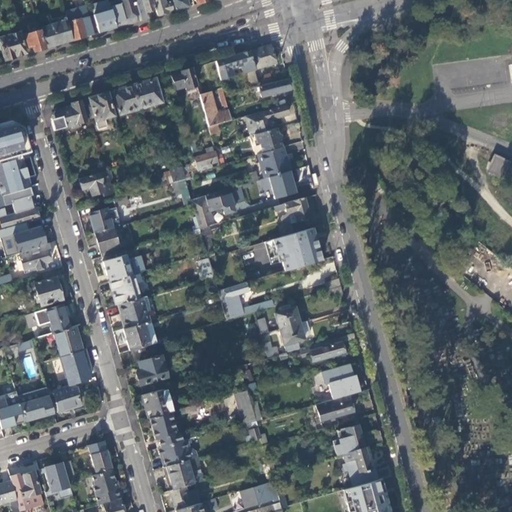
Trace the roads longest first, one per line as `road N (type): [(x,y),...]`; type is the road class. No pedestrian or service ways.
road 1 (tertiary): [(334,162),(423,511)]
road 2 (residential): [(27,93),(120,423)]
road 3 (primary): [(264,0),(0,83)]
road 4 (primary): [(140,60),(287,5)]
road 5 (primary): [(140,60),(292,25)]
road 6 (tertiary): [(292,25),(318,132),(334,162)]
road 7 (tertiary): [(334,162),(311,20)]
road 8 (primary): [(345,112),(338,52),(395,0)]
road 9 (residential): [(0,457),(120,423)]
